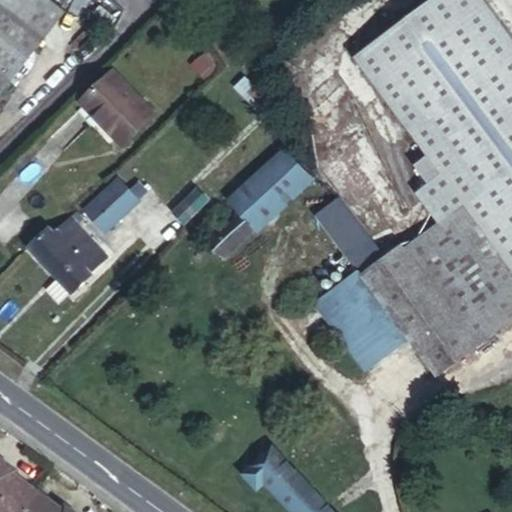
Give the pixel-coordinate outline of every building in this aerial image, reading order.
[(0,0),(0,31),(37,59),(68,14),(54,0),(0,0)] [(511,35),(485,0),(435,0),(357,58),(431,157),(417,167),(431,183),(418,196),(437,220),(460,198),(511,267),(511,35)] [(0,114),(37,59),(0,31),(0,114)] [(117,61),(78,97),(122,140),(159,103),(117,61)] [(233,193),(240,201),(262,233),(317,179),(284,147),(233,193)] [(141,202),(112,171),(79,203),(108,233),(141,202)] [(388,257),(345,198),(317,217),(354,269),(361,277),(388,257)] [(262,233),(240,201),(230,211),(251,240),(262,233)] [(437,220),(404,246),(465,325),(479,344),(511,318),(511,267),(460,201),(437,220)] [(251,240),(230,211),(203,235),(229,258),(251,240)] [(53,229),(48,223),(27,242),(72,288),(91,269),(84,263),(99,247),(68,213),(53,229)] [(388,257),(361,277),(422,356),(465,325),(404,246),(388,257)] [(354,269),(311,303),(363,370),(407,337),(361,277),(354,269)] [(465,325),(422,356),(437,376),(479,344),(465,325)] [(330,511),(270,447),(238,474),(255,491),(264,483),(291,511),(330,511)] [(0,511),(21,511),(38,489),(12,470),(15,466),(0,452),(0,511)] [(63,508),(38,489),(21,511),(79,511),(67,503),(63,508)]
